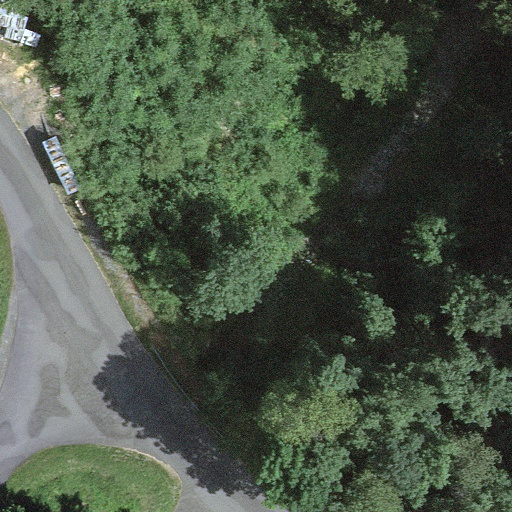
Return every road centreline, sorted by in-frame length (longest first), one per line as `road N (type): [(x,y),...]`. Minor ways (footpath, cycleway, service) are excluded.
road 1 (unclassified): [(0,152),(89,306),(178,427),(261,511)]
road 2 (track): [(0,434),(89,306)]
